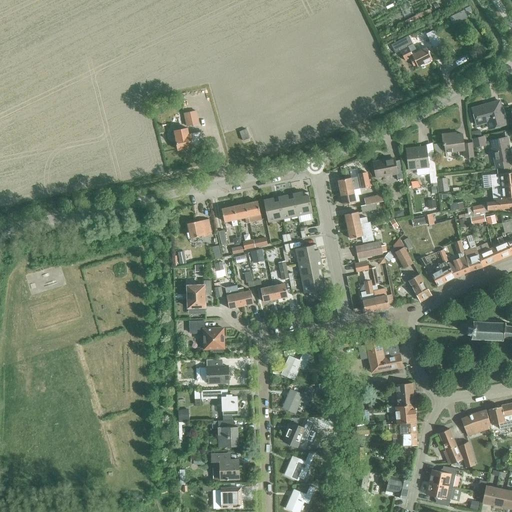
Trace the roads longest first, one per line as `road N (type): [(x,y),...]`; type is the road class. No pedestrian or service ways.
road 1 (residential): [(0,230),(314,165)]
road 2 (residential): [(266,511),(262,345),(328,328)]
road 3 (residential): [(314,165),(511,66)]
road 4 (residential): [(353,511),(345,489),(342,377),(328,328)]
road 5 (residential): [(348,324),(314,165)]
